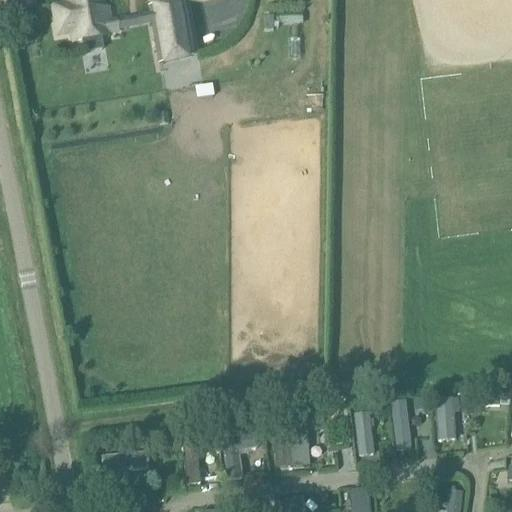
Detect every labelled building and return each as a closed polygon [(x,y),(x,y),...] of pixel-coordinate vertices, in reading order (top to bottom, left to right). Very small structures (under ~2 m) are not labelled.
[(64,0),(66,7),(52,9),(57,36),(58,40),(70,38),(72,46),(82,45),(84,55),(103,52),(101,41),(113,39),(112,36),(119,35),(118,30),(117,22),(117,21),(112,22),(110,9),(104,10),(103,3),(102,0),(64,0)] [(182,3),(148,9),(149,16),(151,24),(158,61),(159,66),(162,65),(162,68),(189,63),(189,61),(190,61),(190,60),(192,60),(182,3)] [(101,67),(83,72),(87,85),(105,80),(101,67)] [(195,105),(197,117),(213,114),(211,103),(195,105)] [(167,115),(157,117),(159,128),(169,126),(167,115)] [(470,395),(459,395),(460,406),(471,405),(470,395)] [(457,403),(451,404),(451,403),(434,404),(437,446),(454,444),(452,417),(458,416),(457,403)] [(251,417),(234,420),(236,434),(253,431),(251,417)] [(323,420),(310,421),(312,434),(324,432),(323,420)] [(276,470),(308,468),(305,428),(273,430),(276,470)] [(209,434),(195,436),(197,456),(212,454),(209,434)] [(220,439),(225,481),(241,479),(237,453),(253,451),(251,435),(220,439)] [(326,470),(327,441),(315,440),(313,469),(326,470)] [(99,457),(103,493),(118,491),(116,472),(144,469),(142,453),(99,457)] [(459,511),(461,497),(447,495),(445,511),(459,511)] [(125,511),(125,500),(99,502),(99,511),(125,511)]
